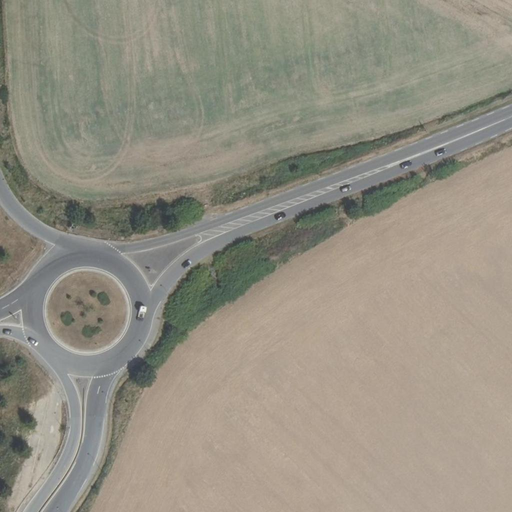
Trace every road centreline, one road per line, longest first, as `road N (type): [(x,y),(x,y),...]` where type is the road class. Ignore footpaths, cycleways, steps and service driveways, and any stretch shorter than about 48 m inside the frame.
road 1 (tertiary): [(460,137),(194,233),(93,257)]
road 2 (tertiary): [(143,314),(199,255),(460,137)]
road 3 (secondary): [(58,358),(75,405),(76,437),(34,511)]
road 4 (secondary): [(58,511),(91,452),(111,362)]
